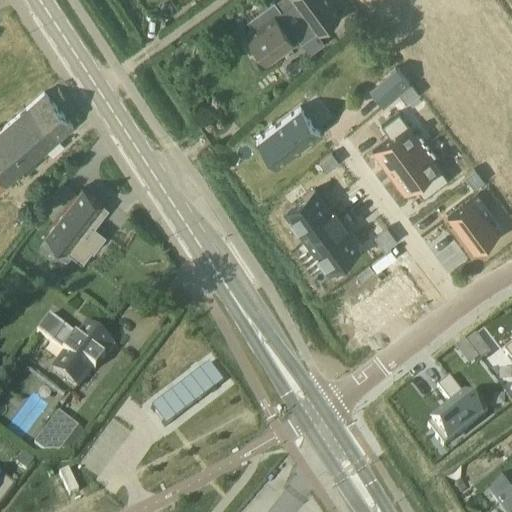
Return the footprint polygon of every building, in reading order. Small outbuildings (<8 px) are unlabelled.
[(293,40),(297,37),(301,42),(340,14),(329,0),(289,0),(277,9),(272,1),(247,20),(253,28),(246,33),(267,62),(294,42),(293,40)] [(369,88),(377,98),(382,104),(409,81),(396,65),(385,74),(369,88)] [(411,82),(398,92),(406,102),(419,92),(411,82)] [(44,92),(0,129),(0,188),(6,183),(73,125),(44,92)] [(300,104),(256,138),(275,164),(320,131),(300,104)] [(390,135),(372,148),(388,170),(427,141),(417,127),(414,130),(399,110),(381,123),(390,135)] [(427,141),(388,170),(404,191),(414,184),(423,196),(448,177),(433,157),(437,154),(427,141)] [(339,161),(331,151),(318,160),(326,170),(339,161)] [(474,167),(464,174),(469,181),(479,174),(474,167)] [(479,174),(469,181),(474,187),(483,180),(479,174)] [(94,226),(108,208),(82,187),(45,235),(83,263),(92,250),(94,251),(106,235),(94,226)] [(314,187),(285,209),(307,239),(338,215),(332,207),(330,209),(314,187)] [(478,192),(447,214),(474,250),(495,234),(499,231),(485,213),(491,209),(478,192)] [(338,215),(307,239),(329,268),(358,247),(342,226),(345,224),(338,215)] [(387,226),(374,236),(384,248),(397,239),(387,226)] [(396,277),(351,311),(369,335),(414,301),(396,277)] [(64,354),(52,370),(77,389),(92,369),(94,371),(96,370),(92,367),(99,357),(103,360),(104,359),(102,357),(112,345),(86,325),(76,338),(49,317),(36,333),(64,354)] [(511,345),(503,353),(511,364),(511,345)] [(206,367),(150,412),(165,430),(221,386),(206,367)] [(452,408),(427,427),(443,448),(487,413),(471,393),(463,399),(448,379),(436,388),(452,408)] [(58,413),(33,446),(43,453),(59,453),(62,450),(69,455),(85,435),(77,429),(78,429),(58,413)] [(22,456),(16,465),(26,472),(33,463),(22,456)] [(68,471),(59,475),(69,497),(78,492),(68,471)] [(510,477),(489,494),(502,511),(511,511),(511,476),(511,478),(510,477)] [(0,507),(15,487),(7,482),(2,478),(0,480),(0,507)]
